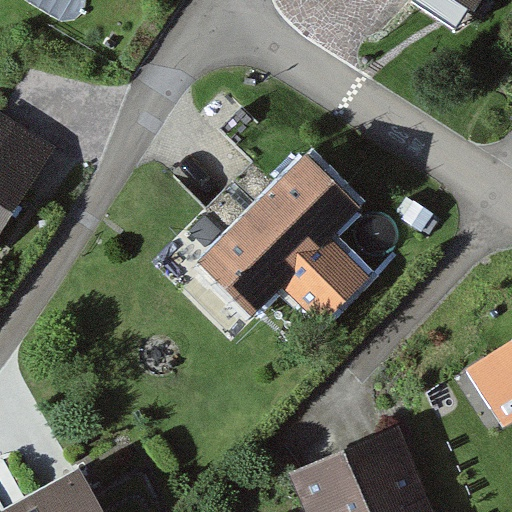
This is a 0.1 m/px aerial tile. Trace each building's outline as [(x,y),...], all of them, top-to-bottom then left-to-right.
[(488,0),(460,0),(481,13),(488,0)] [(0,232),(53,152),(0,116),(0,232)] [(365,207),(312,157),(204,268),(257,319),(365,207)] [(511,345),(479,366),(511,419),(511,345)] [(436,511),(403,432),(294,477),(309,511),(436,511)] [(105,511),(84,473),(12,511),(105,511)]
